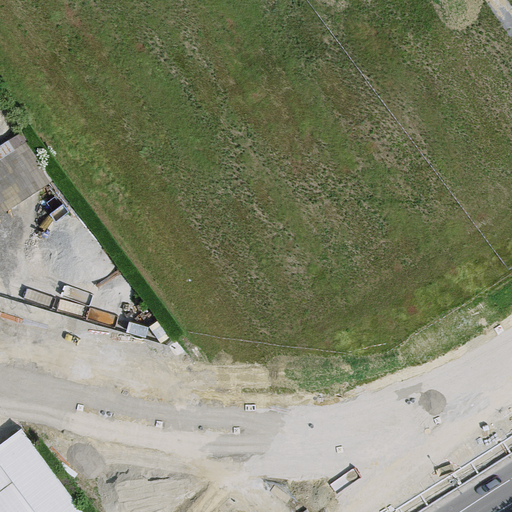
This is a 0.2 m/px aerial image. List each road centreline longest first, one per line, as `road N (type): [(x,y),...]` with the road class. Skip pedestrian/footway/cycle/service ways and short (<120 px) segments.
road 1 (unknown): [(278,511),(125,300),(66,309),(45,297),(31,260),(35,202)]
road 2 (tertiary): [(511,423),(372,511)]
